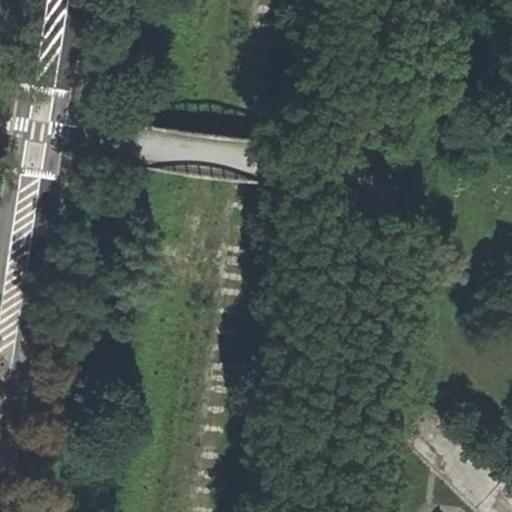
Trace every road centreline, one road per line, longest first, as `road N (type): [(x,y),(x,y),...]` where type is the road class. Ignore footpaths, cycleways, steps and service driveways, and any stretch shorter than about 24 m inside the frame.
road 1 (unclassified): [(378,0),(316,511)]
road 2 (secondary): [(60,0),(0,373)]
